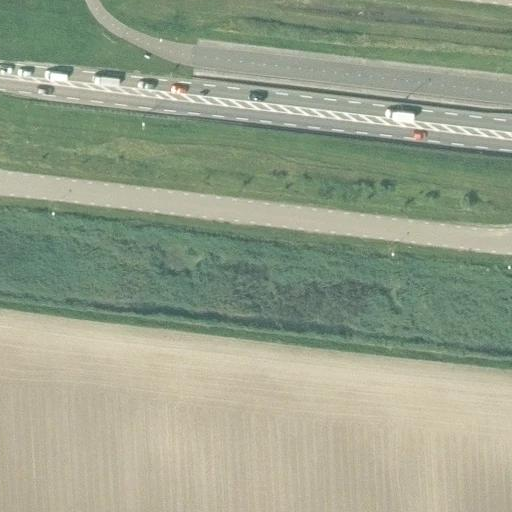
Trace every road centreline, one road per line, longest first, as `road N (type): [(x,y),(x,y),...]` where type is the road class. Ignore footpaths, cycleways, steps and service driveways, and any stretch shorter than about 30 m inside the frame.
road 1 (unclassified): [(0,184),(511,245)]
road 2 (primary): [(511,137),(0,77)]
